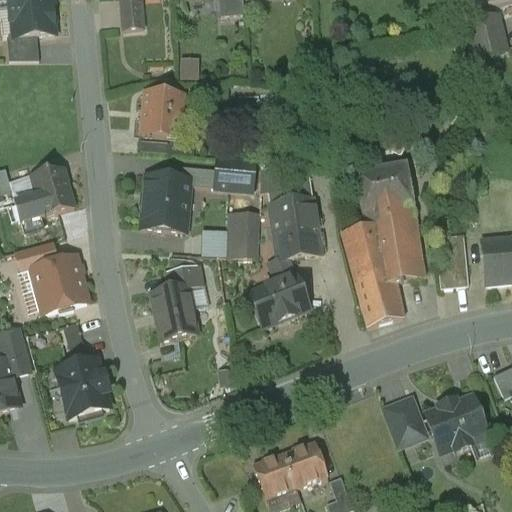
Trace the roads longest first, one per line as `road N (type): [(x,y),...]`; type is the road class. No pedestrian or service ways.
road 1 (residential): [(160,447),(133,383),(111,282),(81,0)]
road 2 (tertiary): [(511,322),(409,348),(160,447)]
road 3 (tertiary): [(160,447),(77,471),(0,471)]
